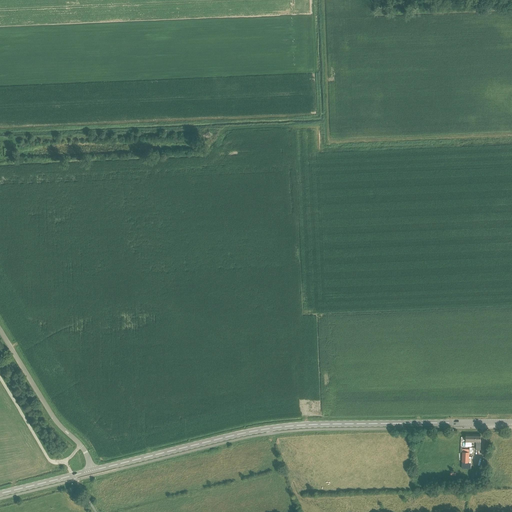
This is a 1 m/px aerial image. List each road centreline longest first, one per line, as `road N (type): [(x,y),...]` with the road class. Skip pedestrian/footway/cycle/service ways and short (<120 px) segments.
road 1 (tertiary): [(91,470),(301,424),(511,422)]
road 2 (tertiary): [(91,470),(0,329)]
